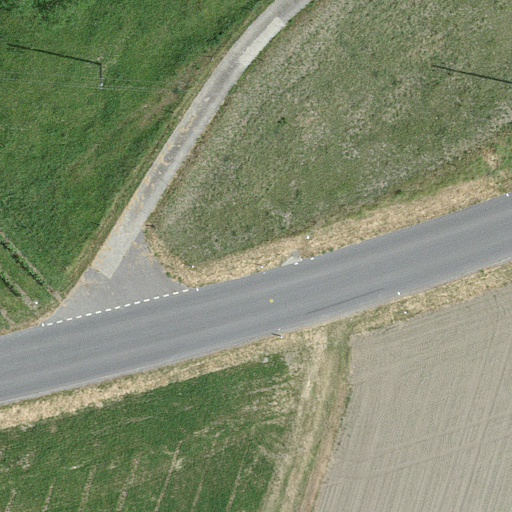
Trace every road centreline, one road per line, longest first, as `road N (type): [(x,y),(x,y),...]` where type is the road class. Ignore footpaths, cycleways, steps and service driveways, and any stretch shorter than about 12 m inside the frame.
road 1 (tertiary): [(511,228),(258,312),(0,369)]
road 2 (track): [(114,343),(134,236),(305,0)]
